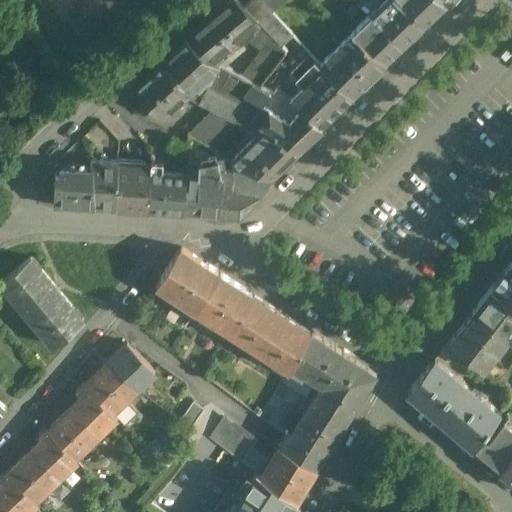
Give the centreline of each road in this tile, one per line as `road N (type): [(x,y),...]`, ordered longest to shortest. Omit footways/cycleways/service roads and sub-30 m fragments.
road 1 (residential): [(488,0),(231,248)]
road 2 (residential): [(12,217),(44,148),(206,0)]
road 3 (residential): [(0,439),(176,231)]
road 4 (residential): [(231,248),(394,365)]
road 5 (residential): [(507,511),(495,487),(380,394)]
road 6 (residential): [(394,365),(511,236)]
road 7 (residential): [(176,231),(12,217)]
road 8 (residential): [(312,511),(380,394)]
